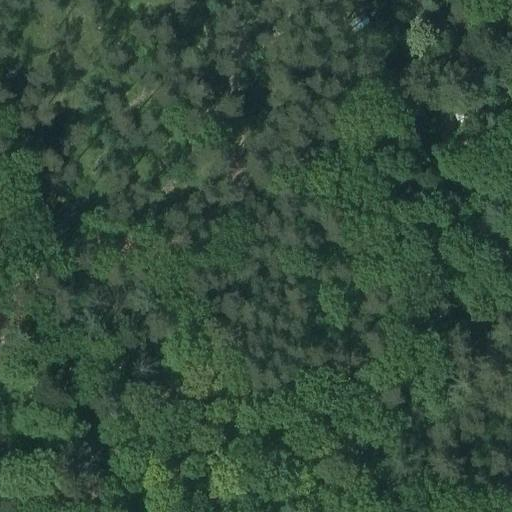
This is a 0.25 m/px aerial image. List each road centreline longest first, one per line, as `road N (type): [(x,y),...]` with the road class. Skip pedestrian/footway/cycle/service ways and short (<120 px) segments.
road 1 (track): [(237,213),(254,511)]
road 2 (track): [(237,213),(229,0)]
